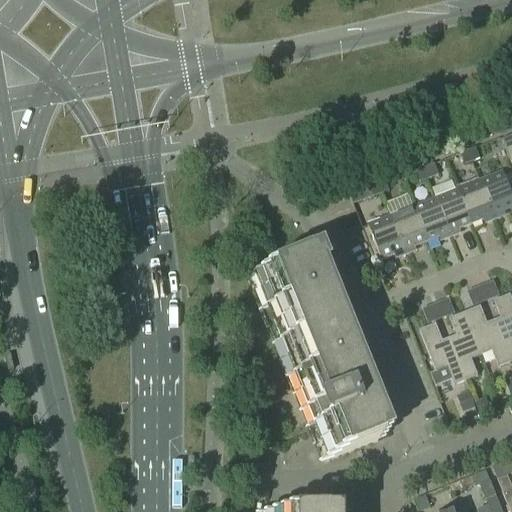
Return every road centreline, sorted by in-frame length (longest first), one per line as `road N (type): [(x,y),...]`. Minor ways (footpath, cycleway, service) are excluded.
road 1 (secondary): [(14,207),(80,511)]
road 2 (secondary): [(156,511),(154,328),(140,208)]
road 3 (tertiary): [(236,58),(511,6)]
road 4 (secondary): [(140,208),(164,105),(236,58)]
road 5 (residential): [(427,465),(365,308)]
road 6 (residential): [(365,308),(511,264)]
road 7 (secondary): [(140,208),(61,90)]
road 8 (secondary): [(140,208),(120,80)]
road 9 (secondary): [(111,32),(169,52),(236,58)]
